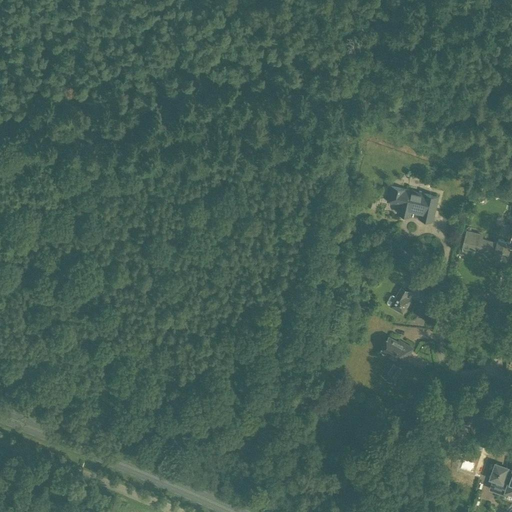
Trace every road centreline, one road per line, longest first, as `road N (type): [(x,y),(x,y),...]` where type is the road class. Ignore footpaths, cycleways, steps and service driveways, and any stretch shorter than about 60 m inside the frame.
road 1 (primary): [(233,511),(0,415)]
road 2 (unclassified): [(173,511),(0,442)]
road 3 (unclassified): [(511,308),(461,296),(439,330),(446,368),(499,370)]
